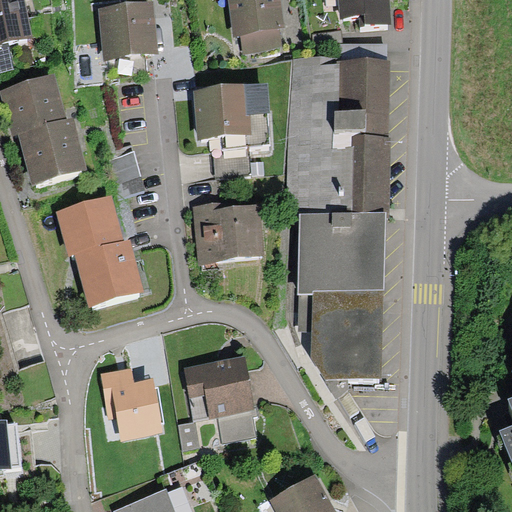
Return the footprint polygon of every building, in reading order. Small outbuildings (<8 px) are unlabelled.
[(0,0),(0,45),(9,44),(32,38),(24,0),(0,0)] [(281,0),(228,0),(233,38),(240,36),(243,55),(283,48),(280,29),(286,28),(281,0)] [(360,27),(391,25),(389,0),(338,0),(339,6),(340,19),(360,18),(360,27)] [(104,61),(159,55),(153,2),(98,8),(104,61)] [(0,72),(15,69),(9,44),(0,45),(0,72)] [(388,60),(387,47),(336,46),(336,60),(388,60)] [(325,380),(383,380),(386,217),(391,217),(391,137),(390,137),(390,60),(388,60),(336,60),(290,60),(289,215),(299,215),(299,294),(301,294),(313,294),(312,332),(311,358),(325,380)] [(0,88),(0,94),(11,137),(18,135),(31,185),(87,170),(73,118),(67,119),(55,74),(0,88)] [(267,84),(193,90),(198,140),(220,138),(221,150),(248,147),(272,145),(267,84)] [(251,176),(248,147),(221,150),(213,151),(216,180),(251,176)] [(118,201),(145,193),(134,153),(108,160),(118,201)] [(69,257),(74,255),(89,308),(145,292),(130,240),(125,241),(112,196),(56,211),(69,257)] [(199,264),(265,257),(259,204),(222,208),(222,203),(193,206),(199,264)] [(300,332),(312,332),(313,294),(301,294),(300,332)] [(245,356),(184,367),(194,421),(210,418),(210,420),(217,418),(222,444),(257,438),(253,417),(258,416),(256,408),(255,408),(245,356)] [(131,368),(100,374),(109,420),(117,419),(121,442),(164,434),(162,424),(155,388),(153,379),(134,382),(131,368)] [(158,387),(155,388),(162,424),(165,424),(158,387)] [(7,421),(0,421),(0,470),(12,470),(12,468),(21,467),(16,424),(8,425),(7,421)] [(183,452),(199,449),(194,422),(178,425),(183,452)] [(511,425),(500,431),(511,461),(511,425)] [(336,511),(315,474),(269,500),(275,511),(336,511)] [(175,511),(167,491),(113,511),(175,511)]
